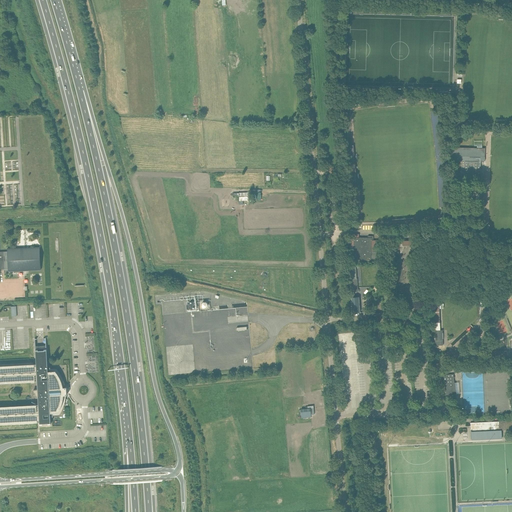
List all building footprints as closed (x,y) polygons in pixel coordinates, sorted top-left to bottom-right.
[(450,161),(461,161),(461,176),(480,177),(481,162),(485,162),(485,148),(450,148),(450,161)] [(248,192),(239,193),(239,201),(249,200),(248,192)] [(378,242),(372,241),(372,238),(353,237),(353,261),(377,262),(378,242)] [(35,269),(36,270),(40,270),(39,247),(35,247),(35,249),(12,250),(12,248),(7,249),(7,251),(0,251),(0,269),(8,269),(8,272),(13,271),(13,270),(35,269)] [(357,279),(350,279),(351,292),(358,292),(357,279)] [(358,297),(351,298),(352,312),(354,312),(355,313),(359,313),(358,297)] [(434,305),(435,346),(443,345),(442,330),(440,330),(439,304),(434,305)] [(248,315),(247,307),(230,308),(230,312),(232,311),(232,316),(248,315)] [(38,396),(38,405),(0,407),(0,423),(39,421),(39,426),(42,426),(42,424),(48,423),(48,425),(50,425),(50,412),(52,412),(57,412),(58,413),(58,412),(57,411),(58,409),(59,407),(61,407),(60,406),(60,404),(61,401),(63,402),(63,401),(61,401),(62,398),(62,396),(64,396),(67,395),(66,394),(65,395),(65,388),(66,388),(66,387),(63,388),(63,387),(62,388),(61,385),(60,383),(62,382),(60,382),(59,380),(58,377),(59,377),(59,376),(58,377),(56,375),(55,373),(56,372),(56,371),(55,372),(50,373),(50,372),(50,373),(47,373),(46,337),(45,337),(45,338),(44,338),(44,339),(45,339),(46,345),(44,349),(44,350),(38,351),(38,349),(36,349),(35,339),(37,339),(35,339),(35,338),(36,365),(0,366),(0,382),(37,380),(37,390),(33,390),(33,392),(33,394),(33,396),(38,396)] [(453,374),(444,375),(444,384),(442,384),(443,394),(459,392),(458,382),(454,383),(453,374)] [(310,409),(305,409),(300,410),(301,418),(311,417),(310,409)] [(511,420),(470,423),(471,432),(511,429),(511,420)]
